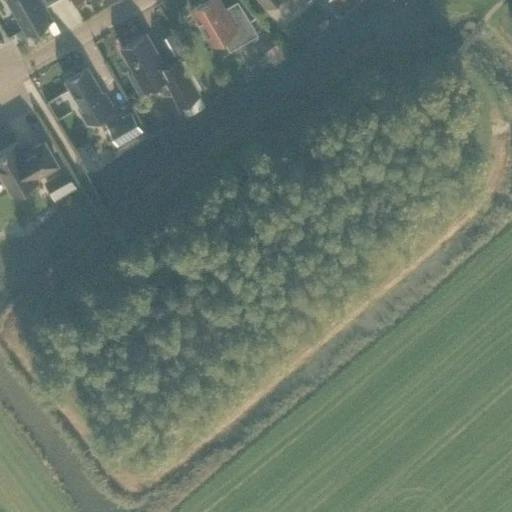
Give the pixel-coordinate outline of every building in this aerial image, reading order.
[(50,0),(8,0),(26,31),(51,17),(43,4),(50,0)] [(200,0),(190,6),(210,41),(221,35),(229,48),(257,32),(241,5),(227,13),(219,0),(200,0)] [(261,0),(265,4),(270,0),(282,0),(291,11),(304,0),(261,0)] [(331,0),(342,14),(358,0),(331,0)] [(128,72),(138,90),(163,76),(178,102),(198,91),(178,56),(164,64),(146,31),(120,46),(133,70),(128,72)] [(79,105),(77,106),(86,122),(113,106),(104,90),(102,91),(87,65),(64,79),(79,105)] [(107,124),(118,142),(142,128),(131,109),(107,124)] [(23,151),(16,140),(0,148),(0,172),(11,192),(37,177),(36,175),(57,163),(44,139),(23,151)] [(55,197),(76,185),(67,168),(46,180),(55,197)]
